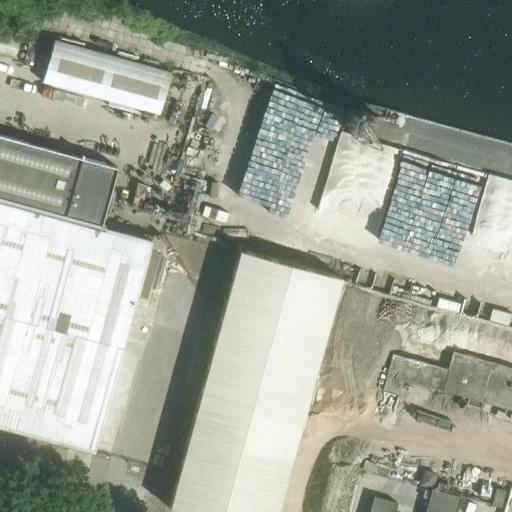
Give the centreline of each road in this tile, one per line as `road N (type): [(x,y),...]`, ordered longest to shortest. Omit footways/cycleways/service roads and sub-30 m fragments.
road 1 (unknown): [(511,287),(242,214)]
road 2 (unknown): [(0,129),(152,168)]
